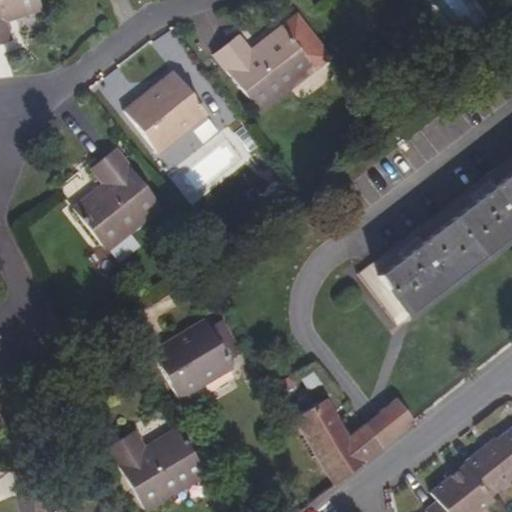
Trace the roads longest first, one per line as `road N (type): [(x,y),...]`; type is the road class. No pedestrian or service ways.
road 1 (residential): [(0,244),(35,329),(18,393),(30,511)]
road 2 (residential): [(333,511),(511,369)]
road 3 (residential): [(0,95),(50,91),(195,0)]
